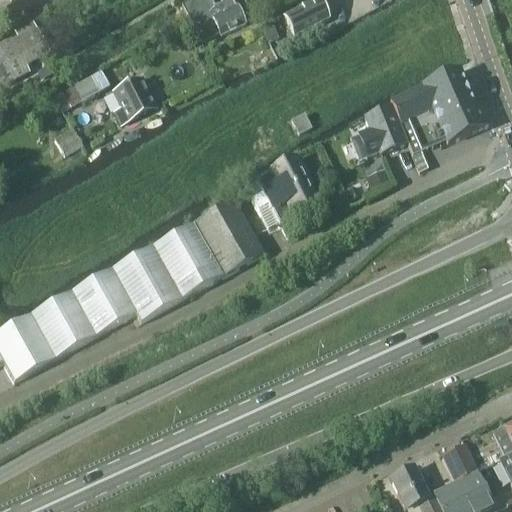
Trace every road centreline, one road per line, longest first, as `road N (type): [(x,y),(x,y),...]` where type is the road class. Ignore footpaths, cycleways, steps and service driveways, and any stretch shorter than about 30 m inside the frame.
road 1 (unclassified): [(0,452),(301,301),(397,224),(511,163)]
road 2 (primary): [(511,224),(0,475)]
road 3 (primary): [(35,511),(511,294)]
road 4 (primary): [(147,511),(511,356)]
road 5 (tertiary): [(511,128),(468,0)]
